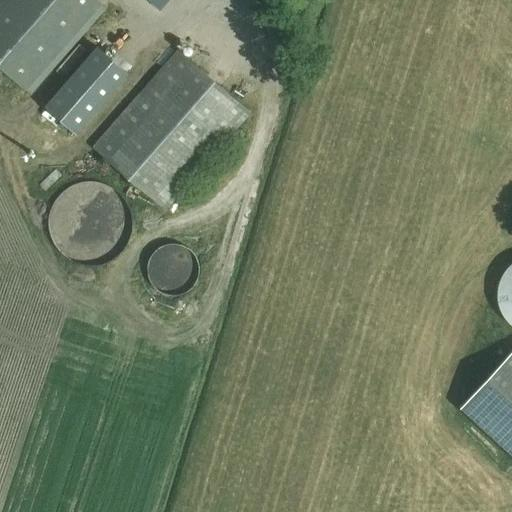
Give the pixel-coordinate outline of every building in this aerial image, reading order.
[(0,0),(0,68),(29,94),(105,7),(97,0),(0,0)] [(167,0),(149,0),(160,9),(167,0)] [(127,73),(97,47),(44,107),(74,133),(127,73)] [(251,112),(178,49),(93,147),(166,210),(251,112)] [(69,263),(82,268),(94,268),(106,265),(116,259),(125,250),(131,240),(134,228),(134,216),(130,204),(123,194),(114,185),(103,180),(90,178),(78,179),(66,184),(56,192),(48,203),(44,217),(44,231),(49,244),(57,255),(69,263)] [(148,278),(152,288),(160,296),(171,300),(182,300),(193,294),(200,286),(203,276),(202,266),(198,257),(190,250),(181,246),(170,246),(160,250),(153,257),(148,267),(148,278)] [(511,351),(460,408),(511,455),(511,351)]
